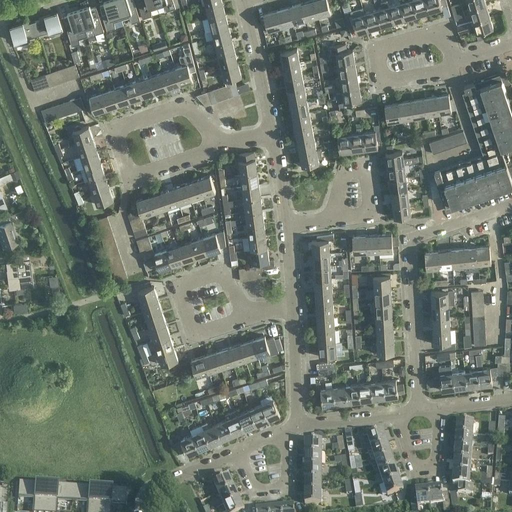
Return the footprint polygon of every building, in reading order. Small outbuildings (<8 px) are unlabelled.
[(114,21),(121,19),(115,0),(106,0),(107,2),(99,5),(106,30),(115,28),(114,21)] [(115,0),(121,19),(129,17),(131,22),(140,20),(133,0),(115,0)] [(150,10),(157,7),(154,0),(142,0),(143,2),(138,3),(142,18),(151,15),(150,10)] [(154,0),(157,7),(164,5),(166,11),(175,8),(172,0),(154,0)] [(305,19),(318,16),(313,0),(309,0),(301,2),(305,19)] [(313,0),(318,16),(330,12),(327,0),(313,0)] [(393,22),(388,5),(386,0),(384,0),(380,1),(382,7),(376,9),(381,26),(393,22)] [(399,0),(400,2),(405,19),(417,15),(412,0),(399,0)] [(412,0),(417,15),(429,11),(426,0),(412,0)] [(426,0),(429,11),(441,8),(441,6),(447,5),(445,0),(426,0)] [(209,17),(225,13),(222,1),(205,5),(209,17)] [(293,23),(305,19),(301,2),(288,6),(293,23)] [(393,22),(405,19),(400,2),(388,5),(393,22)] [(451,6),(453,13),(463,10),(461,3),(451,6)] [(472,20),(489,15),(486,3),(469,8),(472,20)] [(87,9),(86,6),(78,8),(87,36),(104,31),(96,6),(87,9)] [(281,26),(293,23),(288,6),(276,10),(281,26)] [(369,30),(364,12),(362,7),(344,13),(348,27),(354,25),(356,33),(369,30)] [(70,42),(79,39),(87,36),(78,8),(70,11),(71,14),(62,16),(70,42)] [(369,30),(381,26),(376,9),(364,12),(369,30)] [(264,15),(260,16),(262,26),(266,25),(268,30),(281,26),(276,10),(263,13),(264,15)] [(463,10),(453,13),(455,20),(465,17),(463,10)] [(34,21),(38,35),(50,31),(51,34),(63,31),(57,12),(39,17),(39,19),(34,21)] [(212,30),(228,25),(225,13),(209,17),(212,30)] [(472,20),(456,25),(459,33),(471,29),(470,26),(474,25),(476,33),(486,30),(486,32),(492,30),(491,28),(493,28),(489,15),(472,20)] [(38,35),(34,21),(29,23),(28,21),(10,26),(10,27),(11,27),(16,45),(28,41),(27,38),(38,35)] [(210,43),(215,42),(232,38),(228,25),(212,30),(204,31),(206,40),(209,39),(210,43)] [(218,54),(235,50),(232,38),(215,42),(218,54)] [(175,67),(180,83),(193,79),(190,71),(195,69),(188,41),(182,44),(185,54),(179,56),(182,65),(175,67)] [(337,64),(355,61),(352,49),(346,50),(345,43),(329,46),(330,53),(335,53),(337,64)] [(282,65),(299,61),(297,48),(280,52),(282,65)] [(221,67),(238,63),(235,50),(218,54),(221,67)] [(285,77),(302,74),(299,61),(282,65),(285,77)] [(339,77),(357,74),(355,61),(337,64),(339,77)] [(238,63),(221,67),(225,80),(241,76),(238,63)] [(69,66),(73,77),(79,75),(75,64),(69,66)] [(68,79),(73,77),(69,66),(64,67),(68,79)] [(62,81),(68,79),(64,67),(58,69),(62,81)] [(168,87),(180,83),(175,67),(162,71),(168,87)] [(57,83),(62,81),(58,69),(53,71),(57,83)] [(51,85),(57,83),(53,71),(47,73),(51,85)] [(156,91),(168,87),(162,71),(150,75),(156,91)] [(46,87),(51,85),(47,73),(42,75),(46,87)] [(511,110),(500,73),(463,85),(486,153),(434,171),(446,206),(511,184),(511,110)] [(287,90),(304,87),(302,74),(285,77),(287,90)] [(341,89),(359,86),(357,74),(339,77),(341,89)] [(40,89),(46,87),(42,75),(36,77),(40,89)] [(144,95),(156,91),(150,75),(138,79),(144,95)] [(35,90),(40,89),(36,77),(30,79),(35,90)] [(131,99),(144,95),(138,79),(126,83),(131,99)] [(229,84),(233,96),(239,94),(239,93),(237,86),(235,82),(229,84)] [(248,82),(237,86),(239,93),(250,89),(248,82)] [(119,103),(131,99),(126,83),(114,87),(119,103)] [(228,97),(233,96),(229,84),(224,86),(228,97)] [(222,99),(228,97),(224,86),(218,87),(222,99)] [(339,109),(354,106),(353,101),(361,99),(359,86),(341,89),(343,102),(338,103),(339,109)] [(107,107),(119,103),(114,87),(102,91),(107,107)] [(217,101),(222,99),(218,87),(213,89),(217,101)] [(290,102),(306,99),(304,87),(287,90),(290,102)] [(211,103),(217,101),(213,89),(207,91),(211,103)] [(95,112),(107,107),(102,91),(89,96),(95,112)] [(206,105),(211,103),(207,91),(197,94),(206,105)] [(435,95),(438,112),(451,110),(448,93),(435,95)] [(426,115),(438,112),(435,95),(423,98),(426,115)] [(74,98),(78,110),(84,108),(80,96),(74,98)] [(73,112),(78,110),(74,98),(69,100),(73,112)] [(413,117),(426,115),(423,98),(410,100),(413,117)] [(292,115),(309,112),(306,99),(290,102),(292,115)] [(67,114),(73,112),(69,100),(63,102),(67,114)] [(400,119),(413,117),(410,100),(397,102),(400,119)] [(62,116),(67,114),(63,102),(58,104),(62,116)] [(387,121),(400,119),(397,102),(384,104),(387,121)] [(56,117),(62,116),(58,104),(52,106),(56,117)] [(51,119),(56,117),(52,106),(47,107),(51,119)] [(45,121),(51,119),(47,107),(41,109),(45,121)] [(294,128),(311,124),(309,112),(292,115),(294,128)] [(76,142),(93,137),(89,124),(72,129),(76,142)] [(297,140),(314,137),(311,124),(294,128),(297,140)] [(357,132),(350,133),(352,151),(365,149),(362,131),(362,126),(356,127),(357,132)] [(362,131),(365,149),(377,147),(375,130),(362,131)] [(457,145),(463,143),(459,132),(453,134),(457,145)] [(339,152),(352,151),(350,133),(337,135),(339,152)] [(452,147),(457,145),(453,134),(448,135),(452,147)] [(447,149),(452,147),(448,135),(443,137),(447,149)] [(80,154),(97,149),(93,137),(76,142),(80,154)] [(299,153),(316,149),(314,137),(297,140),(299,153)] [(441,150),(447,149),(443,137),(437,139),(441,150)] [(432,153),(441,150),(437,139),(429,142),(432,153)] [(56,150),(61,148),(68,145),(66,140),(58,141),(58,142),(54,144),(56,150)] [(84,167),(101,161),(97,149),(80,154),(84,167)] [(316,149),(299,153),(302,166),(319,163),(318,158),(322,158),(320,149),(316,149)] [(240,172),(257,170),(255,157),(254,157),(254,150),(238,152),(239,159),(238,159),(240,172)] [(402,151),(385,153),(387,166),(404,164),(418,162),(417,156),(403,158),(402,151)] [(88,178),(105,173),(101,161),(84,167),(88,178)] [(389,179),(406,177),(404,164),(387,166),(389,179)] [(242,185),(259,183),(257,170),(240,172),(242,185)] [(8,171),(0,174),(0,182),(11,178),(8,171)] [(92,191),(109,186),(105,173),(88,178),(92,191)] [(197,178),(203,195),(215,191),(210,174),(197,178)] [(390,192),(407,189),(406,177),(389,179),(390,192)] [(190,199),(203,195),(197,178),(185,182),(190,199)] [(178,203),(190,199),(185,182),(173,186),(178,203)] [(243,198),(260,195),(259,183),(242,185),(243,198)] [(109,186),(92,191),(96,204),(113,198),(109,186)] [(166,207),(178,203),(173,186),(161,190),(166,207)] [(392,204),(409,202),(407,189),(390,192),(392,204)] [(154,211),(166,207),(161,190),(148,194),(154,211)] [(141,215),(154,211),(148,194),(136,198),(140,209),(141,215)] [(245,211),(262,208),(260,195),(243,198),(245,211)] [(409,202),(392,204),(394,218),(411,215),(409,202)] [(246,223),(263,221),(262,208),(245,211),(246,223)] [(130,219),(141,215),(140,209),(128,213),(130,219)] [(18,211),(0,216),(0,238),(2,246),(17,241),(10,220),(20,216),(18,211)] [(97,224),(108,220),(106,215),(95,219),(97,224)] [(131,225),(143,221),(141,215),(130,219),(131,225)] [(98,230),(110,226),(108,220),(97,224),(98,230)] [(133,230),(145,226),(143,221),(131,225),(133,230)] [(248,236),(265,233),(263,221),(246,223),(248,236)] [(100,235),(112,231),(110,226),(98,230),(100,235)] [(145,226),(133,230),(135,236),(147,232),(145,226)] [(203,237),(208,253),(221,249),(221,247),(226,245),(224,230),(203,237)] [(102,241),(114,237),(112,231),(100,235),(102,241)] [(312,254),(329,252),(328,239),(332,239),(332,232),(316,234),(317,240),(311,240),(312,254)] [(250,248),(267,246),(265,233),(248,236),(250,248)] [(378,234),(379,251),(392,250),(391,233),(378,234)] [(353,252),(366,252),(365,234),(352,235),(353,252)] [(366,252),(379,251),(378,234),(365,234),(366,252)] [(503,242),(511,240),(511,234),(502,236),(503,242)] [(138,245),(150,241),(148,235),(136,239),(138,245)] [(104,246),(116,243),(114,237),(102,241),(104,246)] [(196,257),(208,253),(203,237),(191,241),(196,257)] [(140,250),(152,247),(150,241),(138,245),(140,250)] [(184,261),(196,257),(191,241),(179,244),(184,261)] [(106,252),(118,248),(116,243),(104,246),(106,252)] [(172,265),(184,261),(179,244),(166,248),(172,265)] [(476,246),(477,263),(491,262),(489,245),(476,246)] [(252,266),(255,265),(262,265),(262,267),(274,265),(273,258),(268,259),(267,246),(250,248),(252,266)] [(465,265),(477,263),(476,246),(463,247),(465,265)] [(142,256),(154,252),(152,247),(140,250),(142,256)] [(452,266),(465,265),(463,247),(450,249),(452,266)] [(108,258),(119,254),(118,248),(106,252),(108,258)] [(159,269),(172,265),(166,248),(154,253),(155,258),(143,262),(146,269),(158,265),(159,269)] [(439,267),(452,266),(450,249),(437,250),(439,267)] [(426,268),(439,267),(437,250),(424,251),(426,268)] [(45,260),(44,251),(21,254),(22,260),(5,262),(8,287),(32,284),(29,259),(39,257),(39,261),(45,260)] [(155,258),(154,253),(154,252),(142,256),(143,262),(155,258)] [(313,266),(330,265),(329,252),(312,254),(313,266)] [(110,263),(121,259),(119,254),(108,258),(110,263)] [(111,269),(123,265),(121,259),(110,263),(111,269)] [(113,274),(125,270),(123,265),(111,269),(113,274)] [(314,279),(331,278),(330,265),(313,266),(314,279)] [(125,270),(113,274),(115,280),(127,276),(125,270)] [(374,289),(391,288),(390,275),(373,276),(374,289)] [(315,292),(332,291),(331,278),(314,279),(315,292)] [(142,302),(158,297),(154,284),(138,290),(142,302)] [(374,302),(391,301),(391,288),(374,289),(374,302)] [(448,290),(430,291),(431,305),(448,304),(454,303),(454,298),(448,298),(448,290)] [(316,305),(333,304),(332,291),(315,292),(316,305)] [(146,314),(162,309),(158,297),(142,302),(146,314)] [(375,315),(392,314),(391,301),(374,302),(375,315)] [(26,304),(13,306),(14,313),(26,311),(26,304)] [(316,317),(334,316),(333,304),(316,305),(316,317)] [(432,317),(449,317),(448,304),(431,305),(432,317)] [(150,327),(166,321),(162,309),(146,314),(150,327)] [(376,327),(393,326),(392,314),(375,315),(376,327)] [(317,330),(334,329),(334,316),(316,317),(317,330)] [(433,330),(450,329),(449,317),(432,317),(433,330)] [(153,339),(170,334),(166,321),(150,327),(153,339)] [(376,340),(394,339),(393,326),(376,327),(376,340)] [(318,343),(335,342),(334,329),(317,330),(318,343)] [(450,329),(433,330),(433,344),(439,343),(439,350),(455,348),(455,342),(451,342),(450,329)] [(157,351),(174,346),(170,334),(153,339),(157,351)] [(265,339),(264,335),(251,339),(257,355),(269,351),(270,354),(278,351),(273,336),(265,339)] [(245,359),(257,355),(251,339),(239,343),(245,359)] [(394,339),(376,340),(377,354),(394,353),(394,339)] [(335,342),(318,343),(319,356),(336,355),(335,342)] [(232,363),(245,359),(239,343),(227,347),(232,363)] [(174,346),(157,351),(161,364),(178,359),(174,346)] [(220,367),(232,363),(227,347),(215,351),(220,367)] [(208,371),(220,367),(215,351),(203,355),(208,371)] [(437,359),(450,358),(449,351),(436,353),(437,359)] [(476,354),(475,354),(477,368),(479,385),(492,383),(490,367),(482,368),(481,353),(476,354)] [(196,375),(208,371),(203,355),(190,359),(196,375)] [(380,360),(380,367),(393,365),(393,359),(380,360)] [(317,369),(330,367),(335,367),(335,360),(316,363),(317,369)] [(318,375),(330,374),(330,367),(317,369),(318,375)] [(458,371),(457,368),(451,368),(452,371),(454,388),(466,387),(464,370),(458,371)] [(466,387),(479,385),(477,368),(464,370),(466,387)] [(441,390),(454,388),(452,371),(439,373),(441,390)] [(253,381),(255,388),(267,384),(265,377),(253,381)] [(396,384),(395,378),(382,380),(384,397),(397,395),(397,393),(404,392),(402,383),(396,384)] [(372,398),(384,397),(382,380),(370,382),(372,398)] [(360,400),(372,398),(370,382),(357,383),(360,400)] [(347,402),(360,400),(357,383),(345,385),(347,402)] [(334,403),(347,402),(345,385),(332,387),(334,403)] [(322,405),(334,403),(332,387),(319,388),(322,405)] [(261,403),(267,418),(279,413),(272,398),(261,403)] [(256,423),(267,418),(261,403),(249,408),(256,423)] [(245,428),(256,423),(249,408),(238,413),(245,428)] [(233,433),(245,428),(238,413),(236,409),(225,414),(226,418),(233,433)] [(221,439),(233,433),(226,418),(214,423),(221,439)] [(455,434),(472,435),(473,422),(456,421),(455,434)] [(210,444),(221,439),(214,423),(203,428),(210,444)] [(198,449),(210,444),(203,428),(202,424),(190,429),(191,433),(198,449)] [(370,448),(386,442),(382,430),(366,436),(370,448)] [(186,454),(198,449),(191,433),(179,438),(180,439),(175,442),(179,452),(184,449),(186,454)] [(325,440),(325,433),(311,435),(311,440),(304,440),(304,453),(321,453),(321,440),(325,440)] [(471,448),(472,435),(455,434),(454,446),(471,448)] [(338,451),(344,450),(342,437),(336,438),(338,451)] [(348,452),(354,451),(352,438),(345,440),(348,452)] [(374,460),(390,454),(386,442),(370,448),(374,460)] [(470,460),(471,448),(454,446),(454,459),(470,460)] [(321,466),(321,453),(304,453),(304,466),(321,466)] [(379,472),(395,466),(390,454),(374,460),(379,472)] [(469,473),(470,460),(454,459),(453,472),(469,473)] [(321,479),(321,466),(304,466),(304,479),(321,479)] [(383,484),(399,478),(395,466),(379,472),(383,484)] [(224,478),(221,472),(206,478),(209,485),(213,483),(218,494),(233,487),(228,476),(224,478)] [(469,485),(469,473),(453,472),(452,485),(458,485),(457,493),(471,494),(472,485),(469,485)] [(399,478),(383,484),(387,496),(403,491),(399,478)] [(321,491),(321,479),(304,479),(304,491),(321,491)] [(18,482),(17,497),(33,498),(32,511),(43,511),(45,484),(18,482)] [(45,484),(43,511),(54,511),(56,500),(71,501),(72,486),(45,484)] [(72,486),(71,501),(87,502),(86,511),(97,511),(99,487),(72,486)] [(428,488),(430,505),(442,503),(443,511),(449,511),(447,494),(441,495),(440,486),(428,488)] [(99,487),(97,511),(108,511),(109,503),(126,504),(127,489),(99,487)] [(223,506),(238,499),(233,487),(218,494),(223,506)] [(417,511),(416,506),(430,505),(428,488),(415,489),(415,496),(409,497),(410,511),(417,511)] [(321,504),(321,491),(304,491),(304,504),(321,504)] [(238,499),(223,506),(225,511),(241,511),(244,511),(238,499)]
